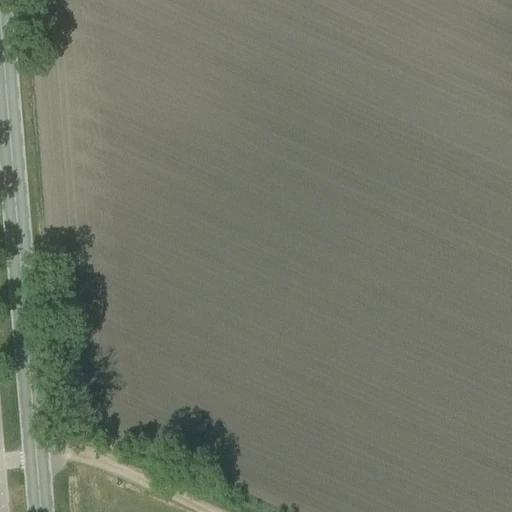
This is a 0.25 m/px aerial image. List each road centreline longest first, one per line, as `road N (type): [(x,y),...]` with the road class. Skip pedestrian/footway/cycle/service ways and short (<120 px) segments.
road 1 (secondary): [(39,511),(0,28)]
road 2 (track): [(213,511),(97,461),(0,460)]
